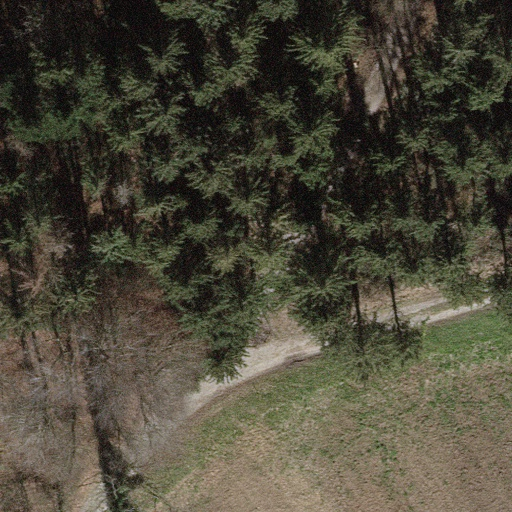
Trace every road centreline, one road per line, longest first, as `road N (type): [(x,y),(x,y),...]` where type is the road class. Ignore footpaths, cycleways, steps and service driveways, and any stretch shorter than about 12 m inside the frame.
road 1 (track): [(413,0),(410,21),(235,364)]
road 2 (track): [(235,364),(511,289)]
road 3 (track): [(235,364),(165,409),(96,511)]
